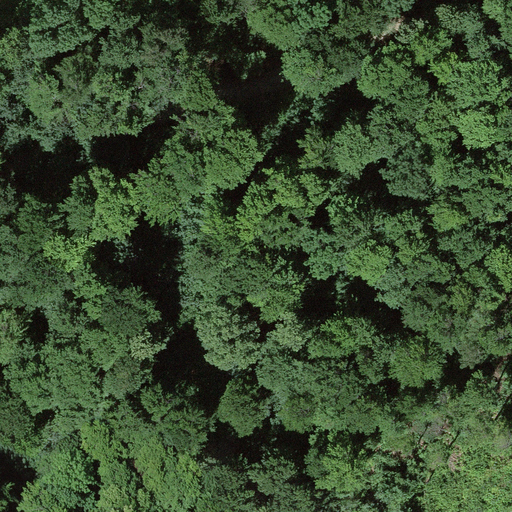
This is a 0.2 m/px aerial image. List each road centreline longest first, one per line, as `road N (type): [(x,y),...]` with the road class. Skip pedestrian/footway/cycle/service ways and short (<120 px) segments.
road 1 (track): [(323,69),(139,120),(0,176)]
road 2 (track): [(444,0),(323,69)]
